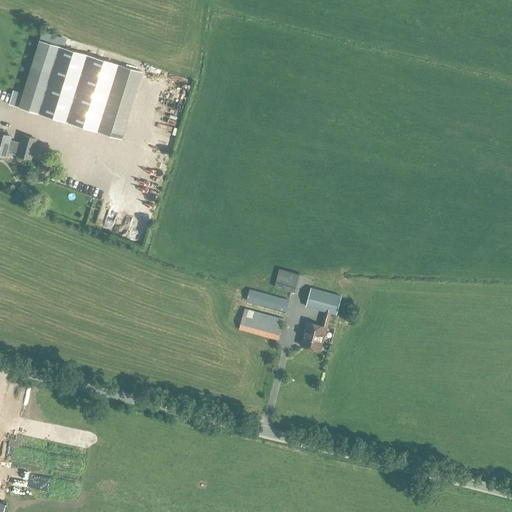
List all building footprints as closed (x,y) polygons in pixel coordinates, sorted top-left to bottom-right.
[(22,93),(17,108),(37,114),(38,113),(58,46),(39,40),(22,93)] [(38,113),(37,114),(69,123),(90,56),(58,46),(38,113)] [(90,56),(69,123),(98,132),(118,64),(90,56)] [(13,90),(9,105),(17,108),(22,93),(13,90)] [(0,159),(2,159),(2,157),(5,157),(7,149),(17,152),(16,156),(31,159),(36,139),(22,135),(19,143),(10,140),(11,136),(7,135),(8,132),(0,130),(0,159)] [(38,163),(36,169),(46,172),(47,165),(39,163),(38,163)] [(17,188),(26,198),(31,193),(23,183),(17,188)] [(52,186),(49,194),(56,196),(59,188),(52,186)] [(272,288),(293,292),(297,274),(276,270),(272,288)] [(342,296),(312,288),(306,307),(326,313),(332,314),(337,316),(342,296)] [(296,303),(250,291),(247,302),(292,314),(296,303)] [(284,320),(245,310),(240,330),(278,340),(284,320)] [(332,314),(326,313),(323,324),(307,321),(301,346),(322,351),(332,314)]
